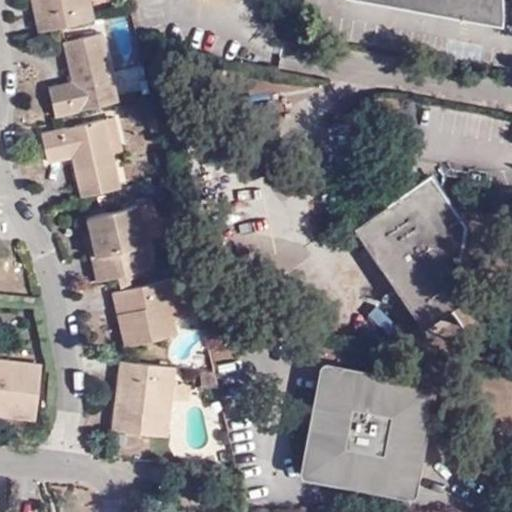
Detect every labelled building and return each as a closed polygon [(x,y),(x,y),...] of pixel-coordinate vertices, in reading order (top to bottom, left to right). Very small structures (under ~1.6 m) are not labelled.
[(41,0),(48,31),(98,19),(93,0),(41,0)] [(347,0),(348,0),(504,29),(503,1),(502,0),(347,0)] [(58,115),(121,101),(105,32),(67,40),(76,80),(52,85),(58,115)] [(107,119),(115,155),(127,153),(119,117),(107,119)] [(85,198),(122,188),(115,155),(107,119),(46,134),(52,160),(76,155),(85,198)] [(423,335),(468,306),(457,288),(468,233),(431,181),(354,233),(423,335)] [(138,200),(146,236),(159,233),(151,198),(138,200)] [(97,280),(154,268),(146,236),(138,200),(89,212),(97,250),(90,252),(97,280)] [(164,278),(118,288),(123,310),(120,311),(128,345),(175,335),(164,278)] [(0,352),(0,401),(6,402),(5,408),(36,410),(40,357),(0,352)] [(170,436),(179,368),(126,363),(122,401),(116,400),(112,428),(170,436)] [(325,369),(302,485),(420,508),(439,390),(325,369)]
